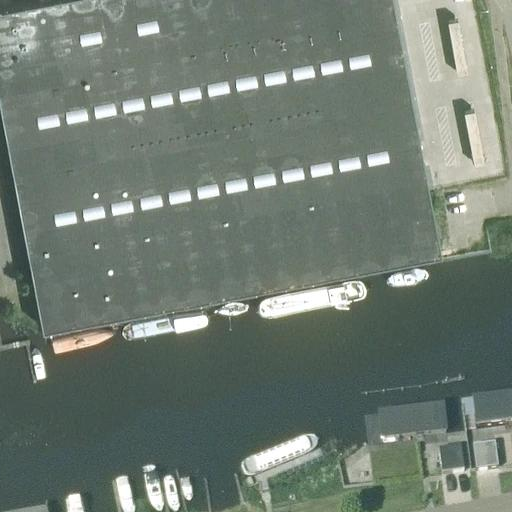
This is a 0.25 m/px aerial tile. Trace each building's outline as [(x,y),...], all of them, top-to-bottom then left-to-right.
[(33,0),(0,6),(0,103),(42,327),(441,251),(393,0),(33,0)] [(511,397),(470,403),(474,430),(511,424),(511,397)] [(378,443),(445,435),(442,408),(375,416),(378,443)] [(497,470),(493,445),(471,448),(474,473),(497,470)] [(437,452),(440,476),(462,473),(459,449),(437,452)]
